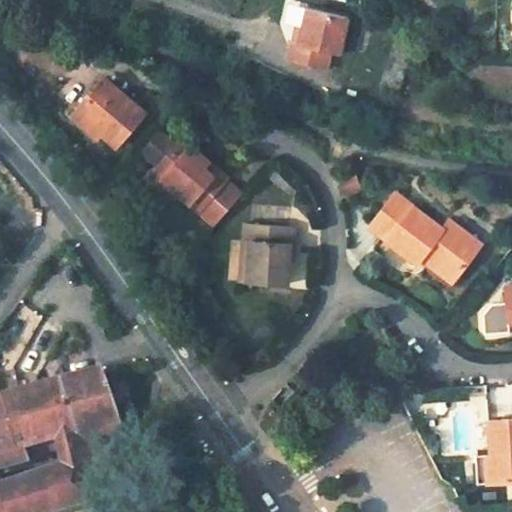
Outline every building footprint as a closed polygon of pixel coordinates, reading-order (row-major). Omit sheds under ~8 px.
[(338,54),(347,18),(306,8),(297,46),(291,44),(287,60),(327,70),(331,53),(338,54)] [(396,30),(400,18),(381,13),(378,25),(396,30)] [(395,91),(413,44),(396,38),(383,77),(389,80),(386,88),(395,91)] [(144,112),(103,77),(78,106),(104,129),(100,133),(116,145),(144,112)] [(104,129),(78,106),(71,114),(96,137),(100,133),(104,129)] [(177,144),(159,129),(143,148),(160,163),(177,144)] [(226,175),(183,138),(177,144),(160,163),(154,169),(178,190),(215,223),(241,193),(224,178),(226,175)] [(353,168),(337,175),(345,194),(361,187),(353,168)] [(178,190),(154,169),(150,174),(174,195),(178,190)] [(441,227),(413,205),(387,238),(417,261),(420,257),(424,251),(456,276),(481,243),(449,217),(441,227)] [(294,225),(245,221),(243,239),(250,239),(247,280),(286,283),(289,242),(292,243),(294,225)] [(250,239),(243,239),(240,279),(247,280),(250,239)] [(456,276),(424,251),(420,257),(451,281),(456,276)] [(506,321),(511,321),(511,285),(504,286),(506,310),(499,311),(493,313),(491,317),(490,321),(492,325),(495,327),(497,328),(507,327),(506,321)] [(14,448),(0,451),(0,511),(45,511),(117,490),(107,460),(95,465),(95,456),(126,444),(100,371),(61,381),(75,431),(61,435),(64,444),(70,464),(0,486),(0,466),(27,458),(26,454),(24,445),(14,448)] [(61,381),(0,398),(0,399),(14,448),(24,445),(61,435),(75,431),(61,381)] [(0,451),(14,448),(0,399),(0,451)] [(511,418),(488,420),(490,454),(492,481),(511,480),(511,418)] [(61,435),(24,445),(26,454),(64,444),(61,435)] [(490,454),(475,455),(477,482),(492,481),(490,454)]
